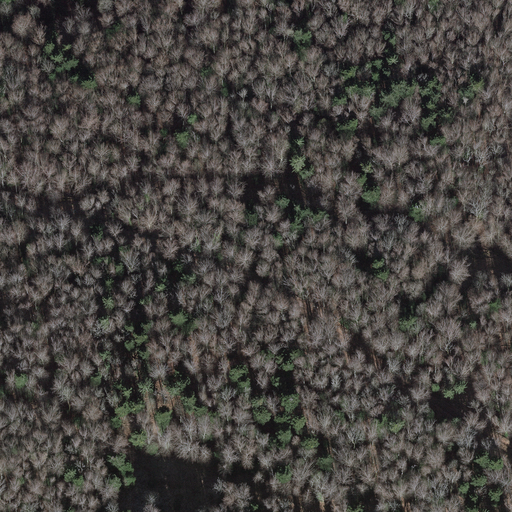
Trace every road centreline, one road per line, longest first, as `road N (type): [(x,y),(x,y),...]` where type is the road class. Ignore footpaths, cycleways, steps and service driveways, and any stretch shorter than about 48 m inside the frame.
road 1 (track): [(511,451),(300,306),(178,253),(0,199)]
road 2 (track): [(47,211),(199,194),(287,200),(406,234),(475,278),(511,282)]
road 3 (track): [(303,511),(0,409)]
